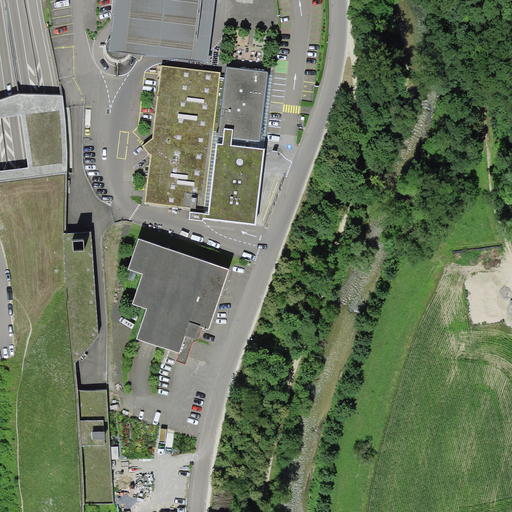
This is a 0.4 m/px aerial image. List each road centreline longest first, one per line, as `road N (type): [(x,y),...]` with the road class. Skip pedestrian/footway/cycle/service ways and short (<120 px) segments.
road 1 (unclassified): [(198,511),(225,371),(332,81),(336,0)]
road 2 (motorway): [(0,23),(36,345)]
road 3 (motorway): [(49,280),(12,0)]
road 4 (motorway): [(49,280),(54,133),(32,0)]
road 5 (motorway): [(66,511),(49,280)]
road 6 (motorway): [(0,178),(36,345)]
road 7 (motorway): [(36,345),(45,511)]
